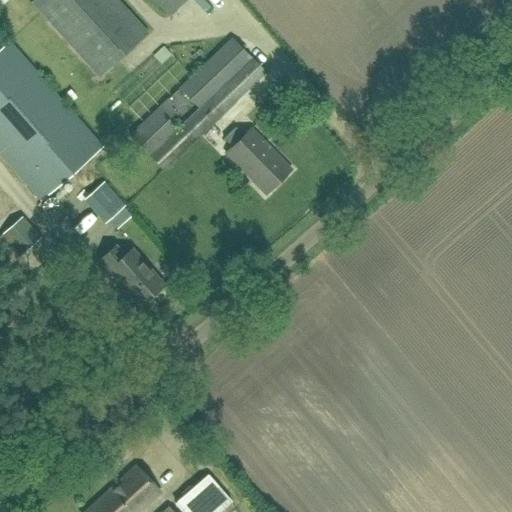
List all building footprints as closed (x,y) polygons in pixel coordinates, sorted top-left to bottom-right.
[(97,77),(145,34),(114,0),(30,0),(29,2),(97,77)] [(154,0),(168,14),(183,0),(154,0)] [(265,73),(230,39),(129,136),(162,171),(265,73)] [(7,41),(0,46),(0,158),(37,201),(99,146),(7,41)] [(229,145),(222,152),(243,173),(244,172),(250,177),(249,179),(262,193),(288,167),(266,145),(265,146),(259,140),(260,139),(248,126),(241,134),(232,125),(220,137),(229,145)] [(81,201),(99,184),(91,175),(73,193),(81,201)] [(99,223),(86,232),(93,241),(106,232),(99,223)] [(137,305),(160,284),(129,248),(122,254),(114,246),(97,261),(137,305)] [(131,468),(93,504),(83,511),(136,511),(155,495),(131,468)] [(177,504),(185,511),(218,511),(231,500),(208,476),(177,504)]
